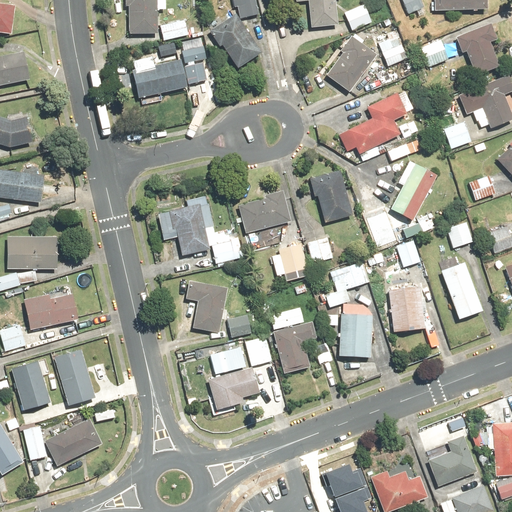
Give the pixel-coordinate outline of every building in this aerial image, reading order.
[(155,36),(154,0),(122,0),(123,8),(126,8),(127,36),(155,36)] [(240,18),(260,15),(257,0),(231,0),(233,8),(239,7),(240,18)] [(293,0),(293,3),(306,2),(308,29),(336,27),(333,0),(293,0)] [(422,0),(402,0),(409,14),(426,7),(422,0)] [(432,0),(432,12),(485,11),(484,0),(432,0)] [(0,34),(9,36),(14,8),(0,5),(0,34)] [(373,24),(366,5),(346,13),(354,32),(373,24)] [(259,55),(233,15),(206,32),(217,49),(219,48),(234,70),(259,55)] [(186,22),(162,27),(165,41),(189,35),(186,22)] [(488,25),(452,39),(458,55),(463,53),(472,77),(495,68),(486,44),(494,41),(488,25)] [(409,58),(397,33),(389,36),(390,39),(380,44),(391,67),(409,58)] [(208,59),(202,36),(181,42),(187,65),(208,59)] [(347,94),(374,56),(348,37),(338,52),(341,54),(324,77),(347,94)] [(443,41),(421,50),(429,69),(451,60),(443,41)] [(0,58),(0,86),(27,81),(21,54),(0,58)] [(129,72),(136,100),(184,89),(178,61),(129,72)] [(504,76),(456,96),(464,115),(480,109),(489,130),(511,121),(501,96),(511,92),(504,76)] [(370,120),(337,136),(345,153),(354,149),(357,156),(398,137),(391,122),(404,116),(394,96),(365,110),(370,120)] [(24,119),(8,123),(0,120),(0,147),(7,150),(30,144),(24,119)] [(415,120),(400,126),(407,140),(421,133),(415,120)] [(466,122),(445,129),(452,150),(473,142),(466,122)] [(511,181),(511,142),(493,161),(511,181)] [(412,219),(436,174),(415,162),(390,208),(412,219)] [(0,170),(0,200),(39,205),(43,176),(0,170)] [(351,217),(339,172),(307,181),(312,198),(315,197),(322,224),(351,217)] [(491,177),(471,183),(476,201),(497,195),(491,177)] [(379,185),(362,191),(370,213),(367,214),(380,248),(400,240),(387,206),(379,185)] [(236,207),(243,234),(288,223),(280,192),(262,197),(263,200),(236,207)] [(11,204),(0,207),(0,218),(14,214),(11,204)] [(208,251),(197,205),(166,212),(170,232),(173,231),(179,258),(208,251)] [(476,241),(468,222),(448,230),(455,249),(476,241)] [(511,235),(509,227),(487,235),(494,254),(511,246),(511,235)] [(5,238),(4,270),(53,271),(54,239),(5,238)] [(330,238),(309,243),(314,264),(335,259),(330,238)] [(415,240),(398,245),(405,268),(422,263),(415,240)] [(303,243),(281,248),(283,255),(274,257),(279,278),(286,276),(288,282),(311,276),(303,243)] [(368,283),(361,263),(331,274),(335,284),(344,280),(348,291),(368,283)] [(463,263),(438,271),(455,322),(480,313),(463,263)] [(511,264),(502,268),(511,294),(511,264)] [(17,273),(0,277),(0,292),(21,286),(17,273)] [(217,335),(225,290),(187,283),(184,301),(196,303),(191,330),(217,335)] [(313,283),(295,287),(298,296),(315,291),(313,283)] [(417,288),(385,291),(390,334),(421,331),(417,288)] [(22,302),(28,332),(75,322),(70,296),(47,301),(46,297),(22,302)] [(301,308),(271,316),(275,331),(305,323),(301,308)] [(229,319),(232,338),(254,334),(253,328),(259,327),(256,314),(229,319)] [(370,317),(338,315),(335,358),(367,360),(370,317)] [(315,322),(275,333),(287,375),(313,369),(306,343),(319,339),(315,322)] [(37,331),(23,334),(21,325),(0,331),(6,352),(25,347),(26,349),(41,345),(37,331)] [(266,337),(245,343),(252,367),(273,361),(266,337)] [(327,343),(314,348),(321,367),(334,362),(327,343)] [(243,348),(212,355),(216,375),(247,368),(243,348)] [(80,351),(52,359),(65,408),(93,400),(80,351)] [(38,361),(13,369),(25,409),(51,401),(38,361)] [(250,369),(205,381),(213,413),(241,405),(239,399),(256,394),(250,369)] [(114,409),(92,413),(94,424),(116,420),(114,409)] [(46,440),(58,465),(103,443),(90,418),(46,440)] [(511,477),(511,423),(487,425),(492,479),(511,477)] [(42,427),(25,431),(32,460),(49,457),(42,427)] [(0,475),(20,464),(0,429),(0,475)] [(476,431),(467,434),(473,449),(482,446),(476,431)] [(447,452),(425,461),(436,487),(475,472),(460,435),(443,442),(447,452)] [(329,486),(333,496),(365,484),(360,470),(353,473),(350,464),(321,475),(325,487),(329,486)] [(384,471),(368,477),(381,511),(390,511),(425,499),(417,477),(406,481),(403,472),(387,478),(384,471)] [(511,480),(491,487),(495,500),(511,494),(511,480)] [(492,511),(482,486),(449,499),(454,511),(492,511)] [(336,500),(340,511),(367,511),(369,511),(364,499),(371,496),(367,487),(336,500)]
